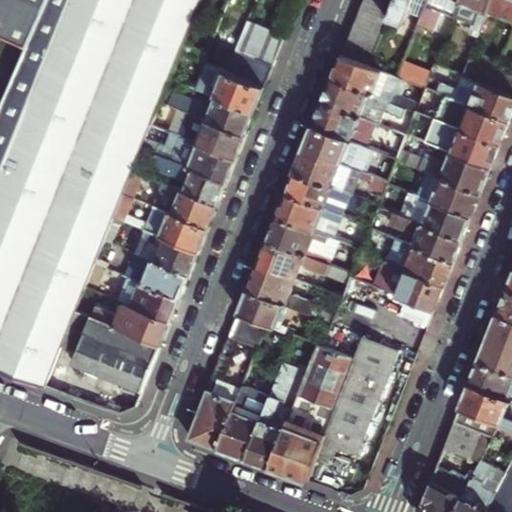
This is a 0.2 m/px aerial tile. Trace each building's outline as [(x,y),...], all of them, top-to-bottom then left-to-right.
[(0,369),(18,376),(47,386),(58,357),(78,310),(81,302),(106,240),(113,220),(115,216),(124,193),(134,170),(143,147),(147,137),(152,124),(162,100),(167,88),(181,52),(185,42),(201,0),(0,0),(0,32),(30,45),(0,113),(0,369)] [(364,0),(362,5),(359,12),(388,23),(389,20),(393,9),(371,0),(364,0)] [(371,0),(393,9),(396,0),(371,0)] [(396,0),(393,9),(389,20),(404,26),(409,12),(422,18),(428,0),(396,0)] [(428,0),(422,18),(419,26),(435,32),(442,13),(455,18),(461,0),(428,0)] [(461,0),(455,18),(451,27),(478,38),(489,9),(492,0),(461,0)] [(511,0),(492,0),(489,9),(511,17),(511,0)] [(356,20),(354,26),(382,37),(388,23),(359,12),(356,20)] [(236,49),(274,65),(279,52),(285,35),(248,20),(236,49)] [(351,35),(349,40),(377,51),(382,37),(354,26),(351,35)] [(345,48),(342,55),(371,66),(377,51),(349,40),(345,48)] [(274,65),(236,49),(228,71),(266,86),(270,74),(274,65)] [(266,86),(228,71),(190,55),(180,79),(218,95),(256,110),(262,95),(266,86)] [(333,78),(371,93),(385,99),(417,112),(417,110),(420,103),(395,94),(401,79),(398,78),(371,66),(342,55),(337,68),(333,78)] [(470,58),(464,75),(493,86),(499,70),(470,58)] [(432,74),(404,63),(398,78),(401,79),(426,89),(432,74)] [(511,74),(499,70),(493,86),(511,94),(511,74)] [(511,94),(493,86),(464,75),(459,89),(442,82),(439,92),(449,95),(511,120),(511,115),(511,94)] [(371,93),(333,78),(330,86),(324,101),(374,121),(381,123),(383,117),(379,115),(382,108),(367,102),(371,93)] [(256,110),(218,95),(214,106),(209,104),(210,102),(197,96),(196,98),(176,90),(176,92),(167,88),(162,100),(246,134),(253,118),(256,110)] [(385,99),(371,93),(367,102),(382,108),(385,99)] [(449,95),(439,119),(501,143),(507,127),(511,120),(449,95)] [(246,134),(162,100),(152,124),(164,128),(167,130),(172,117),(189,124),(184,136),(237,158),(243,143),(246,134)] [(320,111),(315,125),(364,144),(374,121),(324,101),(320,111)] [(457,144),(454,151),(492,166),(498,150),(501,143),(439,119),(417,110),(417,112),(413,122),(437,131),(435,136),(457,144)] [(364,144),(315,125),(311,134),(305,150),(324,157),(325,154),(342,160),(341,163),(375,176),(377,171),(380,172),(382,166),(366,160),(371,147),(364,144)] [(171,131),(166,145),(179,150),(184,136),(171,131)] [(237,158),(184,136),(179,150),(166,145),(159,142),(147,137),(143,147),(156,152),(228,181),(234,165),(237,158)] [(446,148),(442,158),(450,161),(454,151),(446,148)] [(324,157),(305,150),(301,157),(296,171),(352,193),(359,175),(371,180),(370,185),(385,191),(389,183),(389,181),(375,176),(341,163),(342,160),(325,154),(324,157)] [(422,168),(436,174),(482,192),(487,179),(492,166),(454,151),(450,161),(442,158),(428,152),(422,168)] [(189,182),(185,191),(218,204),(224,189),(228,181),(156,152),(151,166),(189,182)] [(377,171),(375,176),(389,181),(392,173),(393,171),(382,166),(380,172),(377,171)] [(147,176),(134,170),(124,193),(138,199),(147,176)] [(294,177),(288,193),(338,212),(341,204),(374,217),(379,206),(380,204),(352,193),(296,171),(294,177)] [(389,181),(389,183),(400,187),(414,193),(417,186),(418,184),(392,173),(389,181)] [(482,192),(436,174),(433,180),(426,177),(422,188),(417,186),(414,193),(416,193),(473,216),(479,200),(482,192)] [(183,190),(163,182),(159,191),(179,199),(183,190)] [(473,216),(416,193),(410,208),(394,202),(400,187),(389,183),(385,191),(380,204),(379,206),(395,212),(463,239),(469,224),(473,216)] [(179,199),(159,191),(158,193),(153,191),(149,203),(155,205),(209,227),(216,211),(218,204),(185,191),(183,190),(179,199)] [(115,216),(139,226),(149,203),(138,199),(124,193),(115,216)] [(284,200),(278,216),(330,237),(333,238),(335,233),(331,231),(338,212),(288,193),(284,200)] [(146,229),(147,230),(200,251),(206,235),(209,227),(155,205),(146,229)] [(386,234),(393,217),(395,212),(379,206),(374,217),(371,226),(370,228),(386,234)] [(463,239),(395,212),(393,217),(398,219),(396,224),(420,233),(415,245),(455,261),(460,248),(463,239)] [(273,228),(269,240),(352,273),(355,267),(356,262),(346,258),(344,263),(331,258),(323,254),(330,237),(278,216),(273,228)] [(113,243),(121,223),(113,220),(106,240),(113,243)] [(371,226),(361,221),(351,246),(362,250),(364,245),(370,228),(371,226)] [(200,251),(147,230),(143,238),(148,240),(143,255),(154,259),(190,274),(196,260),(200,251)] [(455,261),(415,245),(389,235),(382,252),(364,245),(362,250),(361,251),(394,264),(445,284),(452,268),(455,261)] [(333,238),(330,237),(323,254),(331,258),(336,245),(348,250),(350,245),(333,238)] [(148,240),(143,238),(138,253),(139,253),(143,255),(148,240)] [(352,273),(269,240),(264,252),(260,263),(278,270),(278,272),(294,279),(301,264),(304,268),(319,274),(325,277),(326,275),(348,284),(352,275),(352,273)] [(150,268),(154,259),(143,255),(139,253),(135,262),(150,268)] [(133,278),(141,282),(181,298),(187,283),(190,274),(154,259),(150,268),(135,262),(131,273),(125,270),(123,274),(133,278)] [(278,270),(260,263),(255,275),(250,289),(291,305),(326,319),(333,322),(337,312),(315,303),(314,302),(294,294),(288,295),(294,279),(278,272),(278,270)] [(315,287),(319,274),(304,268),(301,264),(294,279),(315,287)] [(445,284),(394,264),(388,280),(355,267),(352,273),(352,275),(436,309),(442,293),(445,284)] [(141,282),(133,278),(124,301),(126,302),(128,303),(130,298),(134,300),(141,282)] [(181,298),(141,282),(134,300),(130,298),(128,303),(172,321),(178,306),(181,298)] [(511,287),(510,287),(507,295),(500,313),(511,317),(511,287)] [(240,312),(267,323),(287,331),(290,325),(284,323),(291,305),(250,289),(245,300),(240,312)] [(93,316),(96,309),(81,302),(78,310),(93,316)] [(96,309),(93,316),(163,344),(168,330),(172,321),(128,303),(126,302),(121,315),(98,306),(96,309)] [(163,344),(93,316),(78,310),(58,357),(90,369),(89,374),(94,376),(96,371),(144,391),(157,358),(163,344)] [(231,335),(258,347),(267,323),(240,312),(237,322),(231,335)] [(511,317),(500,313),(493,331),(481,360),(511,371),(511,317)] [(319,343),(324,345),(333,322),(326,319),(317,343),(319,343)] [(358,455),(399,351),(364,338),(356,358),(324,442),(334,445),(358,455)] [(319,343),(293,410),(270,466),(294,474),(309,480),(324,442),(356,358),(324,345),(319,343)] [(511,371),(481,360),(478,367),(472,382),(511,398),(511,371)] [(270,466),(293,410),(283,406),(298,368),(284,363),(269,402),(247,458),(265,464),(270,466)] [(214,391),(210,390),(206,400),(191,438),(218,448),(242,387),(219,378),(214,391)] [(469,391),(463,406),(502,421),(511,425),(511,398),(472,382),(469,391)] [(242,387),(218,448),(237,454),(247,458),(269,402),(248,394),(250,389),(243,386),(242,387)] [(460,413),(457,421),(484,431),(495,436),(502,421),(463,406),(460,413)] [(484,431),(457,421),(454,427),(451,434),(478,445),(484,431)] [(486,511),(498,490),(484,482),(493,464),(508,471),(511,462),(511,425),(502,421),(495,436),(481,461),(476,470),(454,511),(486,511)] [(446,447),(439,465),(453,472),(456,467),(469,472),(471,467),(476,459),(481,461),(495,436),(484,431),(478,445),(473,458),(446,447)] [(473,458),(478,445),(451,434),(449,441),(446,447),(473,458)] [(324,442),(309,480),(315,482),(319,483),(334,445),(324,442)] [(511,511),(511,462),(508,471),(498,490),(486,511),(511,511)] [(484,482),(498,490),(508,471),(493,464),(484,482)] [(453,472),(439,465),(422,508),(423,511),(454,511),(476,470),(471,467),(469,472),(466,479),(453,472)]
